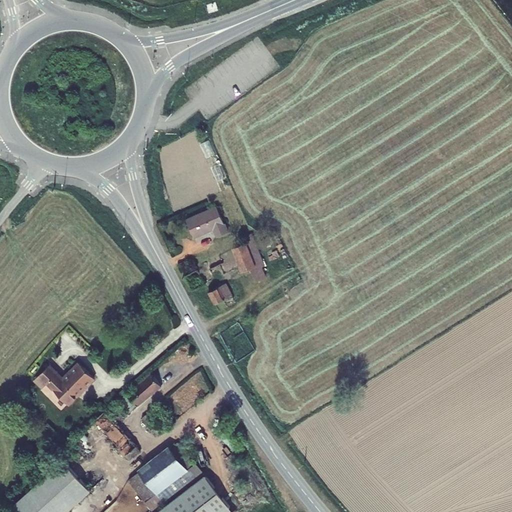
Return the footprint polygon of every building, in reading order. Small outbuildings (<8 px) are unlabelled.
[(194,173),(199,188),(207,186),(210,195),(221,191),(213,167),(194,173)] [(218,207),(187,221),(195,237),(215,228),(219,237),(229,233),(218,207)] [(265,265),(254,239),(233,248),(243,271),(251,268),(255,280),(266,276),(262,266),(265,265)] [(208,292),(215,304),(232,295),(226,282),(208,292)] [(42,371),(29,384),(37,392),(43,387),(63,408),(90,382),(75,367),(58,383),(42,367),(40,369),(42,371)] [(124,397),(91,423),(125,464),(136,455),(112,427),(157,390),(146,377),(123,396),(124,397)] [(144,417),(137,423),(152,441),(163,431),(158,425),(154,428),(144,417)] [(174,446),(125,485),(145,511),(155,511),(199,477),(191,467),(190,468),(174,446)] [(58,464),(5,511),(64,511),(85,493),(58,464)] [(234,511),(206,475),(158,511),(234,511)]
